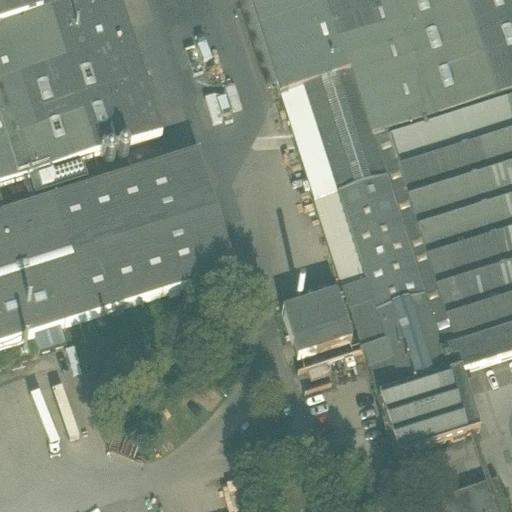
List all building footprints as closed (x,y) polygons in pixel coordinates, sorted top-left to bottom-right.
[(511,0),(0,0),(0,190),(89,162),(161,139),(116,0),(247,0),(332,261),(362,355),(378,403),(382,419),(397,463),(479,437),(460,376),(511,359),(511,0)] [(98,189),(54,203),(92,321),(207,284),(234,276),(196,157),(177,163),(98,189)] [(98,189),(89,162),(0,190),(0,219),(54,203),(98,189)] [(0,350),(33,340),(59,331),(92,321),(54,203),(0,219),(0,350)] [(289,253),(269,257),(273,278),(294,273),(289,253)] [(289,295),(293,308),(306,304),(302,291),(289,295)] [(350,346),(335,298),(281,315),(297,363),(350,346)] [(65,349),(59,331),(33,340),(39,357),(65,349)] [(344,431),(374,421),(369,406),(378,403),(362,355),(310,372),(317,394),(331,389),(344,431)] [(304,398),(317,394),(310,372),(297,376),(304,398)] [(382,419),(378,403),(369,406),(374,421),(382,419)] [(504,511),(495,484),(419,510),(419,511),(504,511)]
